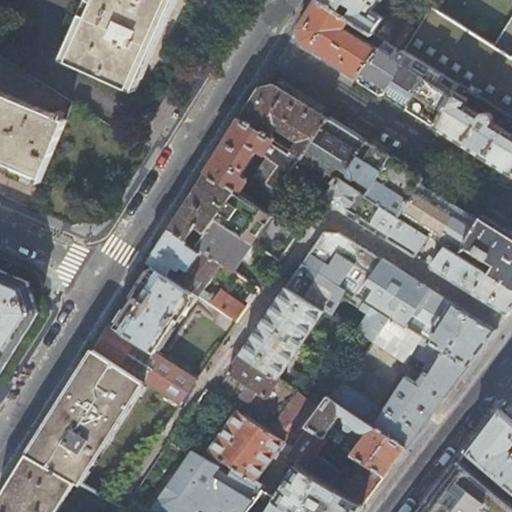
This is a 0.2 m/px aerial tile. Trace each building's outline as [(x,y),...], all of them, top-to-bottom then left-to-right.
[(132,87),(171,0),(97,0),(71,61),(132,87)] [(347,26),(352,18),(323,0),(315,0),(309,10),(299,27),(302,41),(331,60),(360,78),(367,69),(387,41),(373,32),(356,21),(353,26),(372,38),(369,41),(347,26)] [(373,11),(380,0),(323,0),(352,18),(356,21),(373,32),(383,17),(373,11)] [(511,56),(511,57),(433,4),(420,23),(414,32),(402,50),(434,70),(447,78),(461,86),(511,118),(511,56)] [(410,17),(393,7),(387,17),(384,15),(383,17),(373,32),(387,41),(402,50),(414,32),(404,27),(410,17)] [(420,23),(410,17),(404,27),(414,32),(420,23)] [(434,70),(402,50),(387,41),(367,69),(416,100),(434,70)] [(436,126),(458,91),(461,86),(447,78),(434,70),(416,100),(367,69),(360,78),(391,97),(394,92),(413,104),(409,109),(416,113),(436,126)] [(254,97),(241,118),(271,136),(272,136),(277,128),(282,131),(279,135),(286,138),(288,135),(298,141),(294,149),(305,156),(330,118),(305,102),(275,84),(261,87),(254,97)] [(0,162),(42,180),(68,117),(0,87),(0,162)] [(511,133),(492,121),(493,118),(493,116),(492,114),(490,113),(488,112),(485,112),(484,113),(482,115),(466,105),(470,99),(458,91),(436,126),(484,156),(511,173),(511,133)] [(413,104),(394,92),(391,97),(409,109),(413,104)] [(261,151),(271,136),(241,118),(225,143),(208,170),(235,189),(236,189),(245,176),(246,175),(241,172),(256,149),(260,152),(261,151)] [(355,134),(330,118),(305,156),(336,175),(342,166),(349,171),(367,141),(355,134)] [(294,149),(272,136),(271,136),(261,151),(268,156),(250,179),(245,176),(236,189),(267,210),(292,176),(315,190),(314,192),(325,199),(340,178),(336,175),(305,156),(294,149)] [(378,148),(367,141),(349,171),(351,176),(355,179),(360,178),(375,186),(392,157),(378,148)] [(416,172),(392,157),(375,186),(369,196),(402,216),(422,182),(425,178),(416,172)] [(207,230),(216,217),(214,216),(235,189),(208,170),(202,180),(171,229),(187,239),(198,224),(207,230)] [(343,180),(340,178),(325,199),(335,205),(372,229),(386,237),(402,216),(369,196),(343,180)] [(480,218),(422,182),(402,216),(431,234),(447,244),(460,251),(480,218)] [(264,235),(277,217),(267,210),(236,189),(235,189),(214,216),(216,217),(253,242),(255,244),(261,235),(264,235)] [(511,232),(483,214),(480,218),(460,251),(511,285),(511,232)] [(415,255),(431,234),(402,216),(386,237),(401,246),(415,255)] [(253,242),(216,217),(207,230),(206,231),(207,232),(243,257),(253,242)] [(197,246),(187,239),(171,229),(161,244),(151,260),(154,262),(193,289),(202,295),(219,271),(229,278),(233,271),(197,246)] [(295,275),(287,287),(325,311),(331,315),(343,297),(368,313),(357,332),(374,342),(392,318),(418,334),(432,343),(443,349),(470,365),(482,349),(496,329),(475,316),(385,260),(357,243),(341,232),(325,231),(295,275)] [(243,257),(207,232),(197,246),(233,271),(243,257)] [(511,285),(460,251),(447,244),(437,258),(432,255),(427,262),(461,284),(508,314),(511,308),(511,285)] [(155,350),(193,289),(154,262),(115,324),(155,350)] [(0,268),(0,373),(39,312),(29,281),(0,268)] [(325,311),(287,287),(264,320),(242,353),(279,378),(325,311)] [(215,305),(238,321),(244,314),(248,307),(225,291),(215,305)] [(405,352),(418,334),(392,318),(374,342),(400,359),(405,352)] [(104,335),(95,349),(145,381),(181,404),(189,391),(198,379),(155,350),(115,324),(112,322),(104,335)] [(423,359),(432,343),(418,334),(405,352),(410,356),(413,352),(423,359)] [(425,372),(443,349),(432,343),(423,359),(417,369),(421,371),(421,370),(425,372)] [(145,381),(95,349),(84,366),(47,425),(30,453),(82,483),(145,381)] [(444,398),(470,365),(443,349),(425,372),(421,370),(421,371),(415,380),(408,375),(386,410),(375,425),(407,447),(434,412),(444,398)] [(417,369),(423,359),(413,352),(410,356),(407,362),(417,369)] [(279,378),(242,353),(229,372),(247,385),(241,394),(251,401),(257,391),(267,397),(280,378),(279,378)] [(344,382),(333,398),(363,418),(374,402),(344,382)] [(275,425),(291,437),(316,406),(300,394),(275,425)] [(375,425),(363,418),(333,398),(312,425),(330,437),(340,444),(347,435),(333,426),(342,415),(347,416),(346,417),(346,419),(346,420),(347,421),(348,422),(349,422),(349,423),(348,425),(348,426),(350,428),(352,429),(354,429),(356,428),(356,427),(362,430),(363,432),(365,432),(367,432),(370,430),(354,452),(361,457),(386,474),(390,470),(407,447),(375,425)] [(386,410),(374,402),(363,418),(375,425),(386,410)] [(290,455),(295,447),(291,444),(229,404),(225,410),(234,417),(206,456),(221,466),(216,475),(257,498),(267,484),(258,477),(280,449),(290,455)] [(467,450),(511,489),(511,419),(499,409),(479,435),(470,447),(469,448),(469,449),(467,450)] [(316,455),(330,437),(312,425),(300,442),(295,447),(290,455),(288,457),(298,463),(363,504),(372,492),(386,474),(361,457),(349,476),(316,455)] [(296,439),(291,444),(295,447),(300,442),(296,439)] [(181,448),(173,443),(167,450),(176,456),(181,448)] [(204,511),(247,511),(257,498),(216,475),(221,466),(206,456),(193,448),(150,508),(156,511),(196,511),(199,509),(204,511)] [(113,501),(82,483),(30,453),(8,488),(0,499),(0,511),(119,511),(124,507),(113,501)] [(421,511),(511,511),(511,507),(460,462),(421,511)] [(298,463),(277,498),(299,511),(357,511),(363,504),(298,463)] [(299,511),(277,498),(276,497),(266,511),(299,511)]
